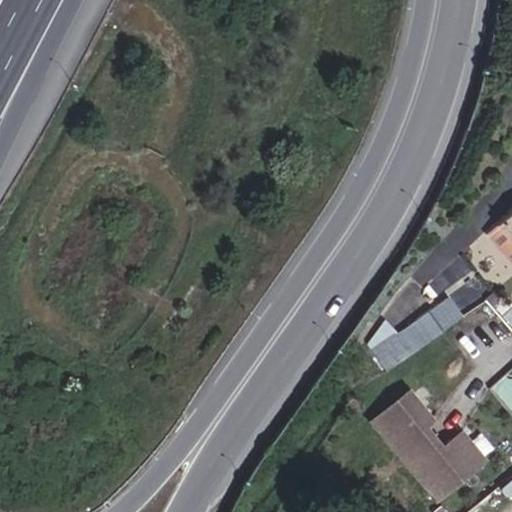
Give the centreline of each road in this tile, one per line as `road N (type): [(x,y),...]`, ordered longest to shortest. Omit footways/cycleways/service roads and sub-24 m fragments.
road 1 (secondary): [(444,0),(418,95),(382,181),(278,336)]
road 2 (secondary): [(278,336),(118,511)]
road 3 (secondary): [(182,511),(278,336)]
road 4 (motorway): [(0,165),(38,83),(55,0)]
